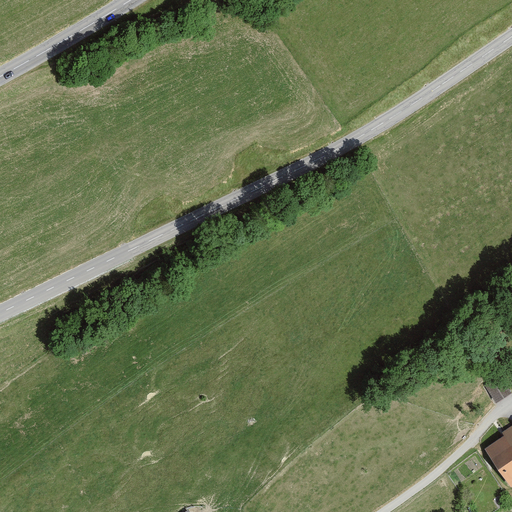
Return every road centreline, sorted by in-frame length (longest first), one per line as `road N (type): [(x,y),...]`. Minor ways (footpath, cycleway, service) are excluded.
road 1 (tertiary): [(0,314),(364,133),(511,36)]
road 2 (track): [(384,511),(511,407)]
road 3 (secondary): [(0,76),(130,0)]
